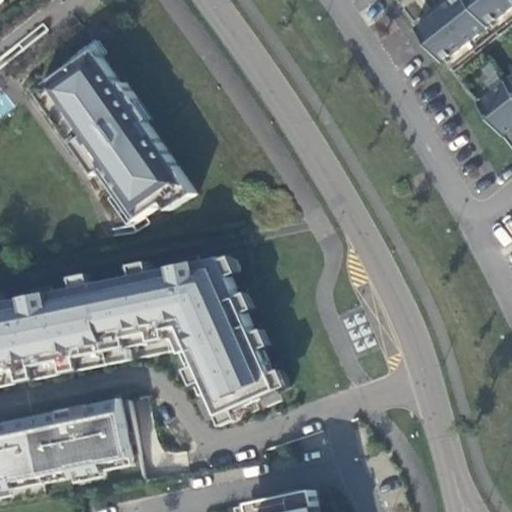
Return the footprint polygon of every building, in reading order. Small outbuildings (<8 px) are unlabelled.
[(446,0),(416,24),(420,29),(457,0),(446,0)] [(511,0),(457,0),(420,29),(447,63),(511,10),(511,0)] [(511,10),(447,63),(453,70),(511,22),(511,10)] [(72,68),(40,91),(49,104),(55,99),(87,146),(81,150),(91,165),(99,175),(105,171),(140,221),(167,203),(193,184),(149,122),(153,119),(127,82),(123,86),(98,50),(72,68)] [(480,104),(511,144),(511,87),(508,82),(480,104)] [(55,99),(49,104),(81,150),(87,146),(55,99)] [(199,194),(193,184),(167,203),(172,210),(199,194)] [(234,250),(0,298),(0,389),(175,350),(219,430),(296,398),(234,250)] [(121,393),(140,471),(190,464),(186,450),(162,454),(146,391),(121,393)] [(121,393),(0,420),(0,502),(140,471),(121,393)] [(329,511),(324,487),(239,500),(241,511),(329,511)]
